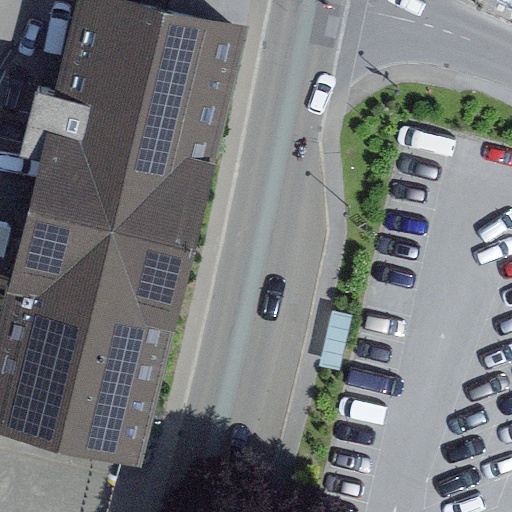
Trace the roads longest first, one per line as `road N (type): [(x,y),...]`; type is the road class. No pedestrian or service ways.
road 1 (primary): [(308,1),(188,511)]
road 2 (residential): [(511,59),(416,24),(308,1)]
